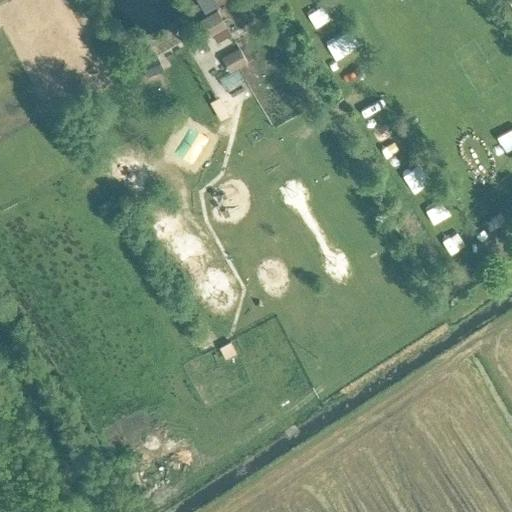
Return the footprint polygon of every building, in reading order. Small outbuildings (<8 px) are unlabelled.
[(217,9),(194,22),(204,39),(226,26),(217,9)] [(262,32),(243,42),(251,57),(270,47),(262,32)] [(230,71),(247,61),(239,47),(221,57),(230,71)] [(155,52),(140,58),(147,74),(162,68),(155,52)] [(225,87),(235,109),(255,100),(245,78),(225,87)] [(278,262),(294,277),(306,264),(291,249),(278,262)] [(252,326),(240,332),(246,345),(258,339),(252,326)] [(229,340),(219,346),(225,357),(235,351),(229,340)]
